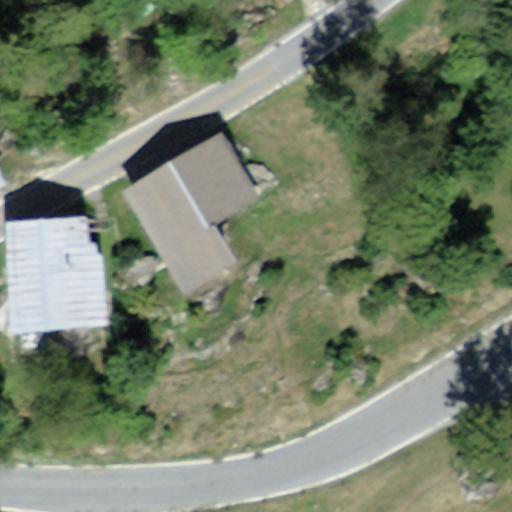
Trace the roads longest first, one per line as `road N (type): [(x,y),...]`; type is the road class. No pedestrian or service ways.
road 1 (tertiary): [(511,353),(358,436),(254,477),(107,491),(0,484)]
road 2 (tertiary): [(0,227),(249,83),(374,0)]
